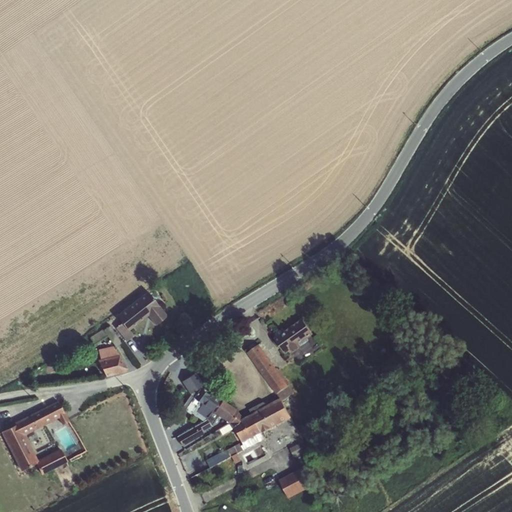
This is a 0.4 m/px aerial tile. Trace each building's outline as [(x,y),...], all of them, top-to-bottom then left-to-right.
[(135,334),(131,329),(149,315),(156,325),(169,315),(149,289),(111,317),(128,340),(135,334)] [(288,356),(316,333),(303,317),(275,339),(288,356)] [(106,328),(116,344),(121,341),(111,325),(106,328)] [(118,343),(98,349),(106,377),(127,370),(118,343)] [(261,343),(248,352),(277,394),(290,384),(261,343)] [(199,420),(221,405),(197,371),(183,381),(194,396),(186,402),(199,420)] [(283,400),(295,394),(291,386),(279,392),(283,400)] [(240,410),(223,399),(215,412),(235,425),(242,442),(232,447),(240,467),(245,459),(243,453),(247,447),(262,441),(270,429),(282,423),(291,411),(288,405),(281,400),(243,416),(240,410)] [(62,448),(39,458),(27,432),(66,415),(60,401),(2,427),(21,470),(38,463),(43,473),(68,462),(62,448)] [(182,444),(214,429),(210,420),(178,435),(182,444)] [(212,466),(231,458),(227,450),(208,458),(212,466)] [(289,497),(311,488),(303,468),(280,478),(289,497)]
